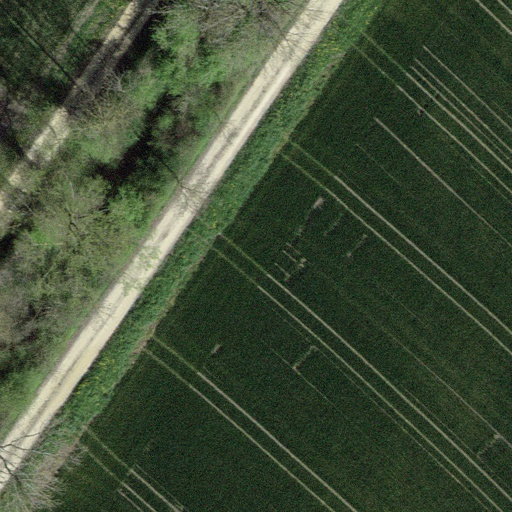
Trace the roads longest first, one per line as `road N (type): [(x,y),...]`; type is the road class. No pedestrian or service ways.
road 1 (track): [(0,457),(317,0)]
road 2 (track): [(147,0),(0,213)]
